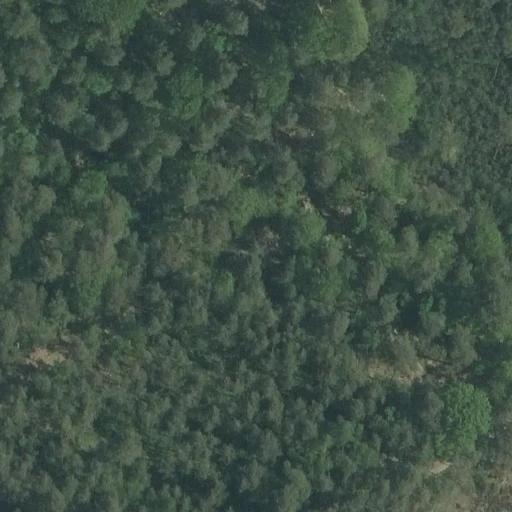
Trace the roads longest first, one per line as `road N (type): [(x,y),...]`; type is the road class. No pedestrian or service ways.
road 1 (track): [(511,375),(458,396),(425,380),(160,0)]
road 2 (track): [(0,411),(89,337),(192,281),(322,229)]
road 3 (track): [(511,421),(368,511)]
